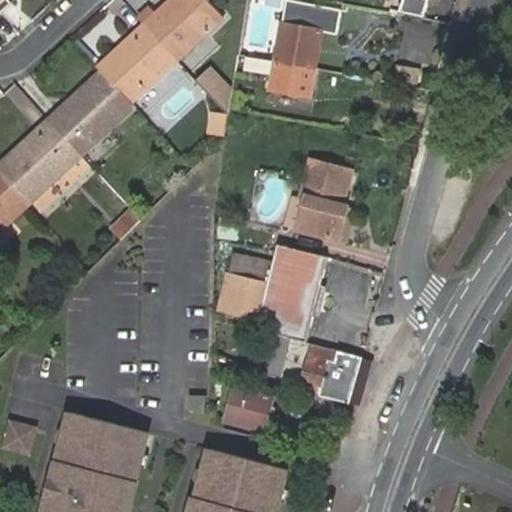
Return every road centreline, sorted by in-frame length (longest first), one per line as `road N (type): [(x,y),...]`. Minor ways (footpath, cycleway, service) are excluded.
road 1 (residential): [(481,0),(412,251),(416,283),(439,320),(454,328)]
road 2 (secondary): [(399,511),(444,394),(511,273)]
road 3 (secondary): [(454,328),(401,438),(377,511)]
